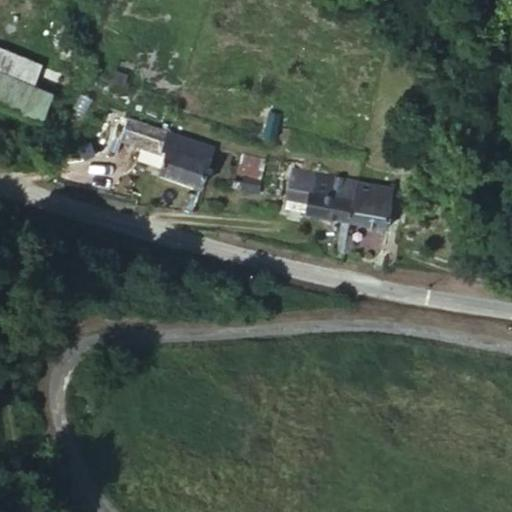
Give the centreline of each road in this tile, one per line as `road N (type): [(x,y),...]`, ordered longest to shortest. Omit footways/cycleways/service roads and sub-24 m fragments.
road 1 (track): [(109,511),(79,483),(43,397),(55,354),(154,333),(340,322),(511,347)]
road 2 (unclassified): [(511,312),(339,285),(122,234),(0,193)]
